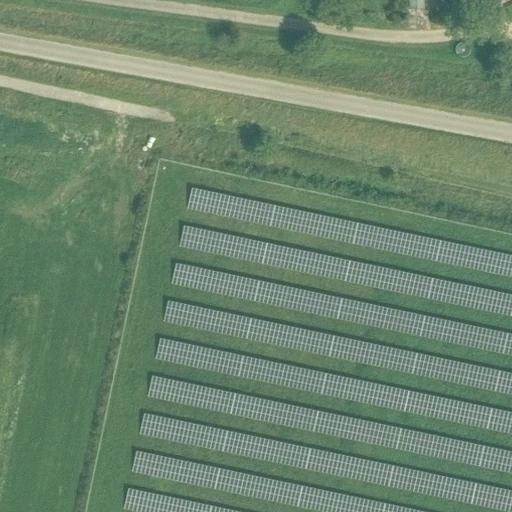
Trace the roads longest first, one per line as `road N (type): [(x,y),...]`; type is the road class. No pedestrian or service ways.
road 1 (unclassified): [(0,41),(511,133)]
road 2 (unclassified): [(511,22),(427,36),(365,35),(113,0)]
road 3 (unclassified): [(0,80),(163,116)]
